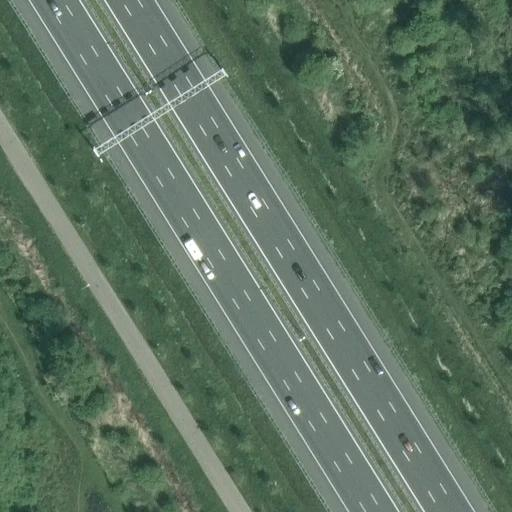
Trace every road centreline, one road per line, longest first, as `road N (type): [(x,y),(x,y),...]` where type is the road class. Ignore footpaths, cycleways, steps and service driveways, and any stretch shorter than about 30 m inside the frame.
road 1 (motorway): [(61,0),(384,511)]
road 2 (motorway): [(450,511),(131,0)]
road 3 (unclassified): [(246,511),(0,122)]
